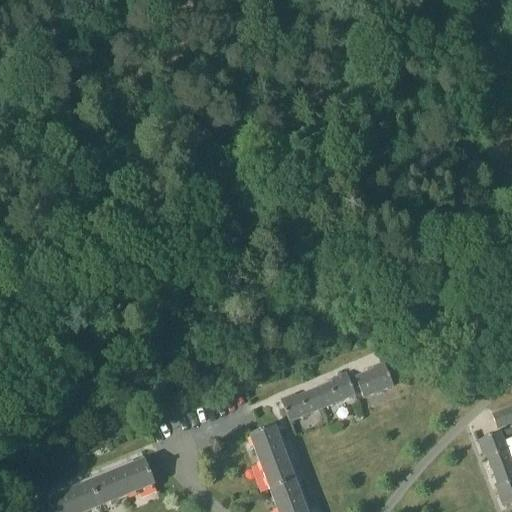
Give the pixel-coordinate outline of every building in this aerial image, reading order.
[(363,400),(393,388),(384,365),(373,369),(374,372),(355,379),(363,400)] [(315,392),(322,411),(356,397),(347,376),(331,382),(332,385),(315,392)] [(289,424),(322,411),(315,392),(296,399),(295,396),(280,402),(289,424)] [(504,427),(511,424),(506,412),(499,415),(504,427)] [(496,430),(504,427),(499,415),(491,418),(496,430)] [(248,439),(259,466),(288,455),(278,427),(248,439)] [(493,476),(511,468),(511,467),(499,434),(477,443),(483,458),(486,457),(493,476)] [(288,455),(259,466),(269,493),(298,482),(288,455)] [(144,464),(117,475),(127,500),(154,488),(144,464)] [(511,468),(493,476),(500,494),(497,495),(503,509),(511,505),(511,468)] [(127,500),(117,475),(90,487),(100,511),(127,500)] [(298,482),(269,493),(276,511),(299,511),(308,509),(298,482)] [(97,511),(100,511),(90,487),(63,498),(68,511),(97,511)] [(68,511),(63,498),(36,509),(37,511),(68,511)]
